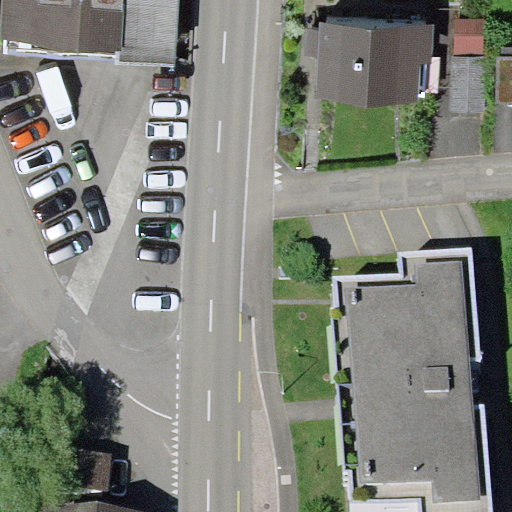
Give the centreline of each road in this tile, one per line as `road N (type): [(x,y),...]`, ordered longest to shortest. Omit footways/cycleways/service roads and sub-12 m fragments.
road 1 (residential): [(209,428),(139,401),(31,314),(0,233)]
road 2 (residential): [(216,202),(511,177)]
road 3 (secondary): [(216,202),(209,428)]
road 4 (secondary): [(229,0),(216,202)]
